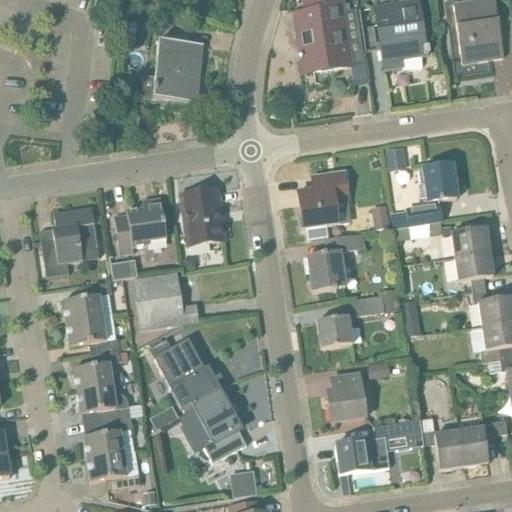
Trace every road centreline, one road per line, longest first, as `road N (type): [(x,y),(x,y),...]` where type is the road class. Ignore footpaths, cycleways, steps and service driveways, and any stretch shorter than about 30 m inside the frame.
road 1 (residential): [(305,511),(250,152)]
road 2 (residential): [(54,504),(3,189)]
road 3 (residential): [(250,152),(504,114)]
road 4 (residential): [(3,189),(250,152)]
road 5 (residential): [(250,152),(247,60),(266,0)]
road 6 (residential): [(367,511),(511,495)]
